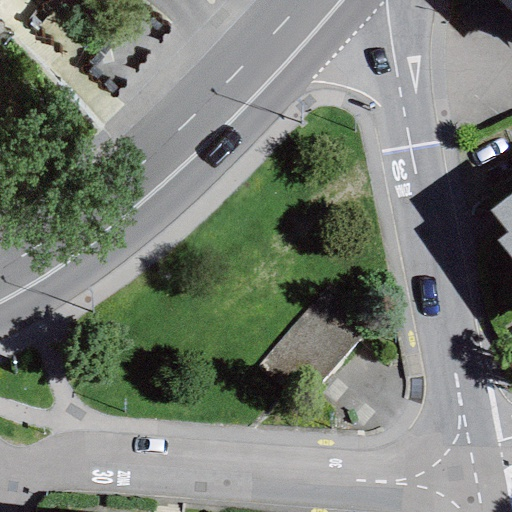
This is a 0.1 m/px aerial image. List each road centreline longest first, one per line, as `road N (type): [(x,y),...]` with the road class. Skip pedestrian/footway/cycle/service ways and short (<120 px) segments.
road 1 (residential): [(380,0),(472,475)]
road 2 (residential): [(472,475),(74,459),(0,482)]
road 3 (secondary): [(0,285),(93,222),(324,0)]
